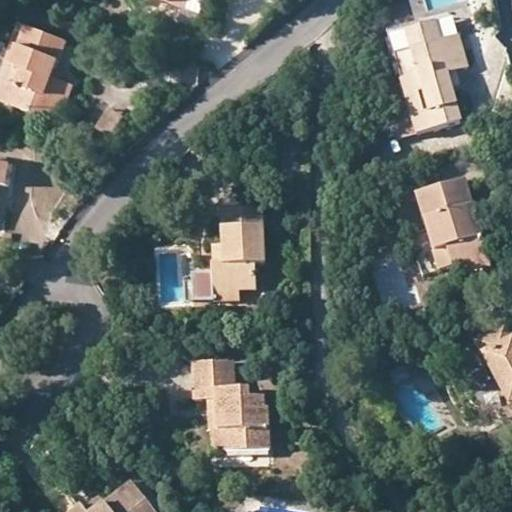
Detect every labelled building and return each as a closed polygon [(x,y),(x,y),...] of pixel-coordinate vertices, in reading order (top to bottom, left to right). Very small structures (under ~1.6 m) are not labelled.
[(452,12),(389,31),(411,112),(418,135),(463,123),(454,94),(464,90),(459,72),(469,69),(452,12)] [(18,23),(10,45),(20,49),(13,66),(25,70),(11,107),(51,122),(57,102),(65,105),(72,84),(58,80),(52,78),(55,70),(66,42),(18,23)] [(0,72),(0,102),(11,107),(25,70),(13,66),(20,49),(10,45),(0,72)] [(62,73),(55,70),(52,78),(58,80),(62,73)] [(400,140),(418,135),(411,112),(393,117),(400,140)] [(119,121),(107,113),(94,132),(106,140),(119,121)] [(0,191),(0,184),(3,185),(13,186),(16,165),(0,162),(0,210),(2,192),(0,191)] [(454,266),(490,256),(467,181),(418,196),(429,231),(411,236),(425,276),(454,266)] [(227,266),(214,266),(215,276),(216,304),(242,303),(241,292),(258,291),(257,264),(266,264),(263,209),(223,212),(225,247),(227,266)] [(213,248),(214,266),(227,266),(225,247),(213,248)] [(493,267),(490,256),(454,266),(458,278),(493,267)] [(216,304),(215,276),(195,277),(197,305),(216,304)] [(511,332),(507,323),(476,340),(511,407),(511,332)] [(228,432),(229,452),(271,450),(270,409),(268,409),(266,398),(252,399),(252,390),(237,391),(236,363),(194,365),(196,402),(212,403),(220,402),(220,432),(228,432)] [(214,452),(229,452),(228,432),(220,432),(220,402),(212,403),(214,452)] [(157,511),(133,482),(94,511),(85,511),(82,507),(75,511),(157,511)]
